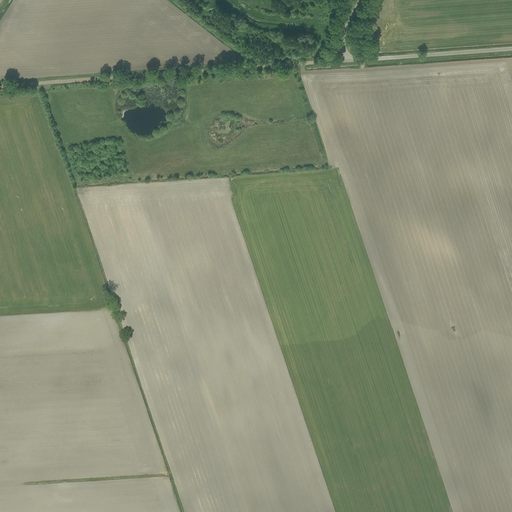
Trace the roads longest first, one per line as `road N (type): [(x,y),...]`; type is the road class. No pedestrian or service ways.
road 1 (unclassified): [(343,60),(511,48)]
road 2 (unknown): [(222,0),(261,22),(343,34)]
